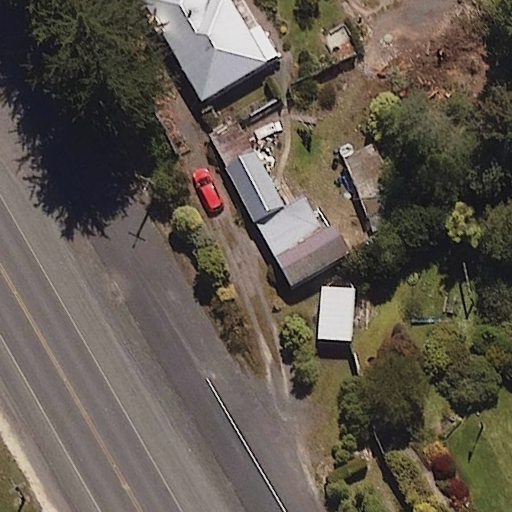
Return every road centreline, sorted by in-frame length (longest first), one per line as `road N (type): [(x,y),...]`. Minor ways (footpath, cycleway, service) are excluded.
road 1 (residential): [(0,5),(10,39),(284,511)]
road 2 (primary): [(141,511),(0,261)]
